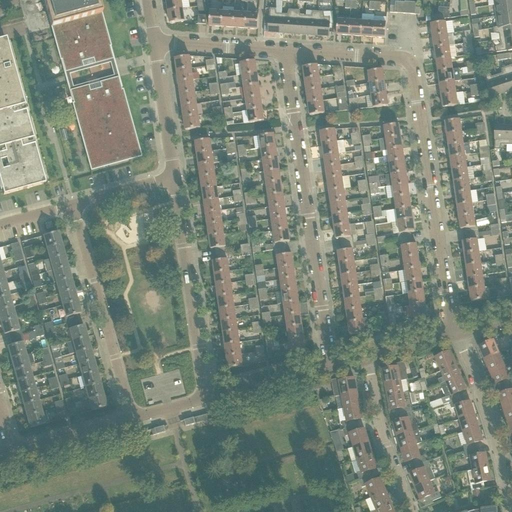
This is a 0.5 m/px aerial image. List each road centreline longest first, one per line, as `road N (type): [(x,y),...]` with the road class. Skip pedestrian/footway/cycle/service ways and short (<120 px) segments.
road 1 (residential): [(452,337),(411,68),(404,60),(284,52)]
road 2 (residential): [(331,370),(284,52)]
road 3 (residential): [(205,398),(173,176)]
road 4 (residential): [(132,418),(72,204)]
road 5 (residential): [(506,511),(483,405),(457,336)]
road 6 (residential): [(414,511),(386,447),(368,359)]
road 7 (residential): [(173,176),(154,43)]
road 8 (residential): [(284,52),(154,43)]
road 9 (residential): [(205,398),(331,370)]
road 10 (residential): [(11,452),(132,418)]
